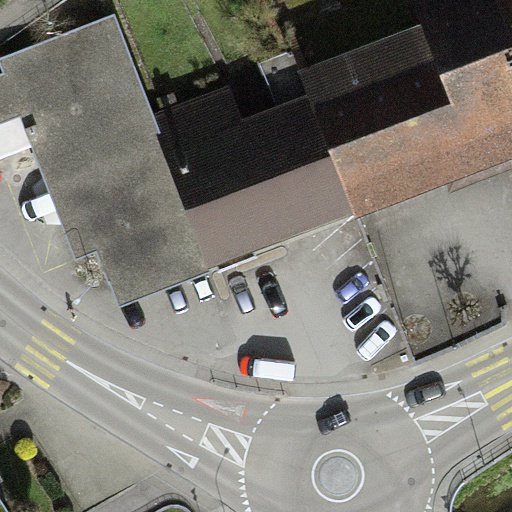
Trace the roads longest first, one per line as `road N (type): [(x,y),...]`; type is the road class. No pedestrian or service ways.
road 1 (secondary): [(271,456),(155,410),(15,328)]
road 2 (secondary): [(395,445),(379,424),(329,409),(304,416),(271,456)]
road 3 (unknown): [(268,482),(183,486),(124,511)]
road 4 (secondary): [(395,445),(511,381)]
